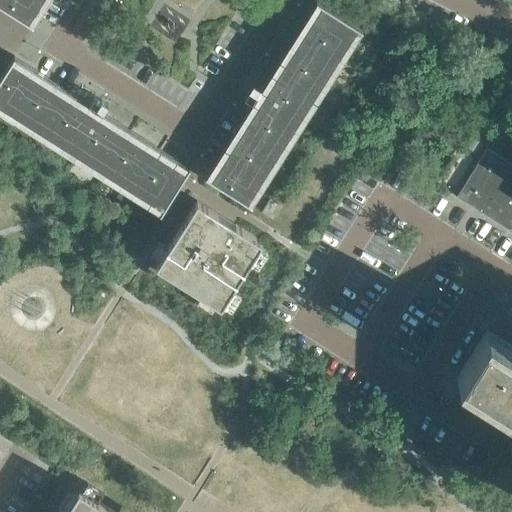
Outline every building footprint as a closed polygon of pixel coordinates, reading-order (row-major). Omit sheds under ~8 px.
[(0,0),(0,4),(33,25),(33,24),(28,20),(41,0),(0,0)] [(248,88),(256,93),(252,100),(252,101),(241,119),(215,160),(205,175),(251,205),(260,191),(307,117),(363,29),(317,0),(315,0),(261,87),(255,83),(253,82),(248,88)] [(190,166),(189,165),(185,170),(99,116),(108,103),(101,98),(96,106),(89,101),(85,107),(12,60),(15,55),(14,55),(0,76),(0,103),(162,207),(159,212),(160,212),(190,166)] [(511,163),(487,147),(456,195),(511,230),(511,163)] [(270,198),(269,198),(261,211),(272,218),(281,205),(270,198)] [(174,276),(201,293),(196,302),(212,312),(217,304),(220,306),(222,302),(231,308),(241,292),(233,286),(250,259),(258,265),(268,249),(260,243),(262,240),(256,236),(253,241),(194,203),(155,264),(158,266),(153,275),(169,285),(174,276)] [(511,345),(486,330),(456,377),(506,408),(498,421),(507,439),(511,439),(511,345)] [(66,507),(62,511),(116,511),(97,500),(82,490),(78,488),(76,491),(66,507)]
